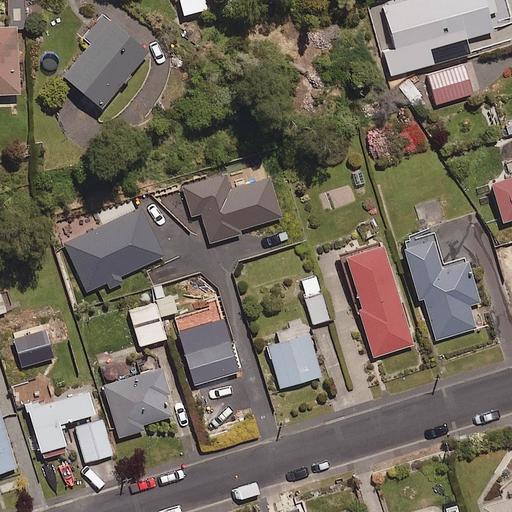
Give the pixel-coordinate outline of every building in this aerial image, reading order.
[(0,94),(20,94),(19,30),(29,30),(26,0),(9,0),(11,27),(0,27),(0,94)] [(176,0),(181,17),(204,11),(201,0),(176,0)] [(511,0),(389,0),(368,7),(391,78),(470,53),(466,38),(511,23),(511,0)] [(103,108),(150,54),(104,15),(85,37),(93,43),(65,76),(103,108)] [(436,106),(471,94),(462,65),(426,77),(436,106)] [(511,178),(489,186),(501,224),(511,220),(511,178)] [(465,260),(441,268),(430,234),(401,243),(418,298),(421,297),(435,342),(475,329),(468,307),(478,303),(465,260)] [(372,359),(411,346),(379,247),(340,260),(372,359)] [(311,325),(327,321),(314,277),(299,281),(311,325)] [(167,332),(186,327),(179,304),(160,310),(158,302),(129,311),(140,348),(169,339),(167,332)] [(196,385),(241,372),(230,336),(185,349),(196,385)] [(279,391),(322,377),(309,337),(266,351),(279,391)] [(145,430),(143,425),(170,417),(166,402),(174,400),(165,368),(105,385),(120,437),(145,430)] [(62,425),(97,414),(90,391),(30,409),(45,459),(70,451),(62,425)] [(0,473),(17,469),(0,408),(0,473)] [(86,462),(113,455),(103,419),(76,427),(86,462)] [(511,511),(511,489),(478,500),(482,511),(511,511)]
